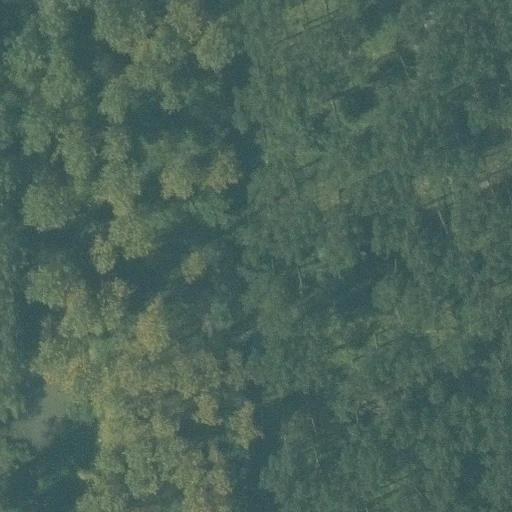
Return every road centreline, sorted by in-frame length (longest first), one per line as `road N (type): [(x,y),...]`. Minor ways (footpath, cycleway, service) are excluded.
road 1 (track): [(105,0),(76,133),(95,405),(62,511)]
road 2 (track): [(426,0),(485,511)]
road 3 (track): [(244,0),(286,511)]
